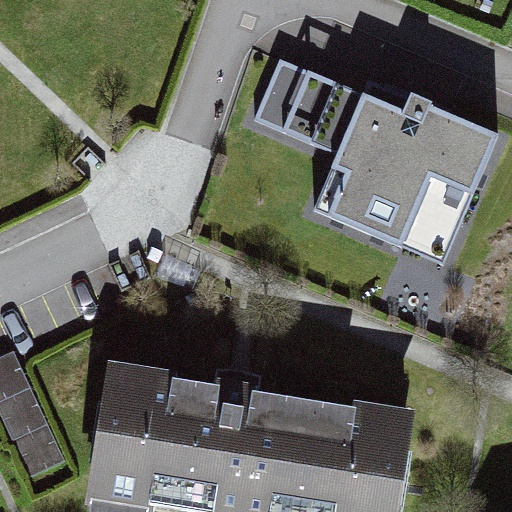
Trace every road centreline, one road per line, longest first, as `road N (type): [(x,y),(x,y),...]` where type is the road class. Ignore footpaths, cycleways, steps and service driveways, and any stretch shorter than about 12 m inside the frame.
road 1 (residential): [(0,289),(159,215),(247,0)]
road 2 (residential): [(511,71),(341,0)]
